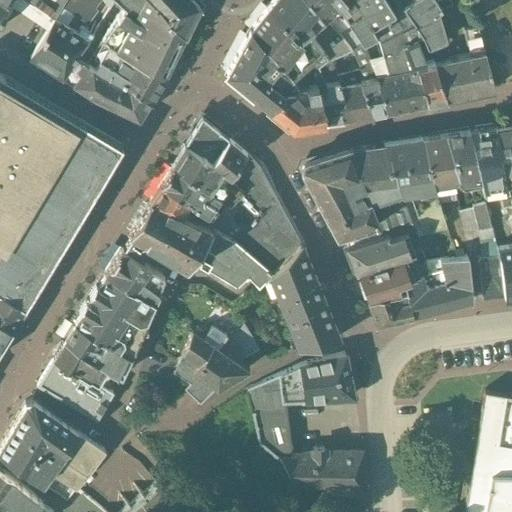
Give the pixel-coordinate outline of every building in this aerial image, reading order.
[(0,0),(0,24),(14,0),(0,0)] [(152,0),(185,35),(199,6),(193,0),(22,0),(54,22),(62,9),(86,26),(97,12),(95,10),(103,0),(152,0)] [(103,44),(165,79),(185,35),(152,0),(113,0),(116,3),(125,9),(103,44)] [(310,0),(273,0),(269,7),(298,38),(309,30),(326,53),(331,60),(352,48),(341,34),(325,17),(310,0)] [(325,17),(339,5),(334,0),(310,0),(325,17)] [(334,0),(339,5),(344,0),(355,0),(357,2),(344,13),(351,24),(363,41),(376,33),(371,25),(382,18),(394,10),(387,0),(334,0)] [(445,38),(437,7),(432,0),(400,0),(414,20),(422,32),(427,45),(445,38)] [(471,0),(474,10),(490,0),(471,0)] [(316,61),(326,53),(309,30),(298,38),(269,7),(250,30),(271,50),(283,67),(297,87),(306,86),(305,83),(310,80),(313,78),(315,75),(317,71),(316,67),(316,64),(316,61)] [(413,67),(418,68),(427,101),(445,97),(436,60),(427,45),(422,32),(414,20),(401,27),(407,39),(401,41),(413,67)] [(31,59),(62,80),(76,60),(92,36),(81,29),(78,35),(54,22),(31,59)] [(360,68),(357,69),(371,114),(387,110),(377,74),(363,41),(351,24),(341,34),(352,48),(360,68)] [(436,60),(445,97),(495,87),(485,49),(478,24),(463,27),(467,45),(474,47),(475,51),(436,60)] [(377,74),(387,110),(427,101),(418,68),(413,67),(401,41),(407,39),(401,27),(379,39),(388,72),(377,74)] [(293,88),(297,87),(283,67),(271,50),(250,30),(227,75),(270,109),(280,97),(284,91),(293,88)] [(152,100),(165,79),(103,44),(88,67),(152,100)] [(139,121),(152,100),(88,67),(76,60),(62,80),(139,121)] [(326,122),(349,118),(337,76),(331,60),(319,67),(326,82),(326,91),(320,93),(326,122)] [(357,69),(337,76),(349,118),(371,114),(357,69)] [(121,146),(0,75),(0,295),(24,310),(121,146)] [(270,109),(293,128),(326,122),(320,93),(318,84),(306,86),(297,87),(293,88),(284,91),(280,97),(270,109)] [(210,161),(211,161),(229,139),(202,116),(185,145),(210,161)] [(511,119),(495,122),(506,182),(508,182),(511,181),(511,119)] [(511,204),(511,203),(508,182),(506,182),(495,122),(467,127),(480,176),(484,197),(499,194),(502,206),(511,204)] [(443,131),(457,176),(459,179),(480,176),(467,127),(443,131)] [(443,131),(421,135),(435,190),(454,187),(453,177),(457,176),(443,131)] [(421,135),(402,138),(426,229),(445,226),(435,190),(421,135)] [(422,230),(426,229),(402,138),(384,141),(401,190),(409,188),(422,230)] [(185,145),(171,167),(218,194),(216,197),(226,205),(228,207),(242,193),(227,178),(223,185),(214,179),(221,168),(229,173),(245,151),(229,139),(211,161),(210,161),(185,145)] [(348,146),(367,195),(377,219),(401,190),(384,141),(348,146)] [(302,170),(337,234),(342,232),(377,219),(367,195),(348,146),(306,161),(302,170)] [(260,168),(245,151),(229,173),(226,177),(227,178),(242,193),(228,207),(226,205),(213,218),(202,226),(217,233),(234,240),(272,274),(284,262),(301,244),(260,168)] [(190,203),(189,204),(213,218),(226,205),(216,197),(218,194),(171,167),(160,185),(190,203)] [(150,202),(182,217),(189,204),(190,203),(160,185),(150,202)] [(377,219),(342,232),(348,244),(387,230),(389,235),(414,226),(401,190),(377,219)] [(491,225),(484,200),(472,203),(477,228),(491,225)] [(129,237),(131,237),(149,248),(187,271),(189,269),(192,270),(196,264),(208,229),(202,226),(182,217),(150,202),(129,237)] [(196,264),(237,289),(255,272),(264,282),(270,276),(272,274),(234,240),(217,233),(208,229),(196,264)] [(387,230),(348,244),(368,298),(398,291),(388,261),(397,258),(389,235),(387,230)] [(145,255),(149,248),(131,237),(127,244),(124,249),(141,260),(145,255)] [(500,256),(504,295),(511,293),(511,242),(496,244),(499,254),(500,256)] [(299,349),(339,338),(301,244),(284,262),(272,274),(270,276),(299,349)] [(158,273),(141,260),(124,249),(123,248),(106,276),(133,291),(140,281),(158,295),(162,284),(163,281),(163,279),(163,278),(162,276),(161,275),(158,273)] [(406,289),(412,314),(471,299),(465,254),(425,260),(430,270),(402,277),(406,289)] [(478,260),(482,298),(504,295),(500,256),(499,254),(482,255),(478,260)] [(131,360),(158,295),(140,281),(133,291),(106,276),(75,327),(106,346),(107,345),(131,360)] [(398,291),(368,298),(376,323),(412,314),(406,289),(398,291)] [(24,310),(0,295),(0,323),(12,331),(24,310)] [(0,349),(12,331),(0,323),(0,349)] [(75,327),(64,344),(117,377),(122,380),(131,360),(107,345),(106,346),(75,327)] [(217,390),(247,370),(218,349),(227,337),(211,327),(203,340),(193,333),(184,356),(199,366),(194,374),(217,390)] [(107,393),(117,377),(64,344),(54,361),(90,384),(91,383),(107,393)] [(282,464),(294,485),(291,460),(285,404),(353,395),(345,353),(306,363),(248,391),(259,448),(262,448),(282,464)] [(37,387),(98,424),(113,397),(107,393),(91,383),(90,384),(54,361),(37,387)] [(511,511),(511,392),(483,388),(462,511),(511,511)] [(106,456),(30,401),(14,424),(0,449),(0,456),(68,504),(106,456)] [(313,455),(291,460),(294,485),(326,483),(326,492),(363,490),(361,456),(355,451),(351,451),(326,452),(323,450),(315,450),(313,453),(313,455)] [(18,485),(0,472),(0,500),(16,511),(47,511),(42,508),(42,506),(18,485)] [(16,511),(0,500),(0,511),(16,511)]
